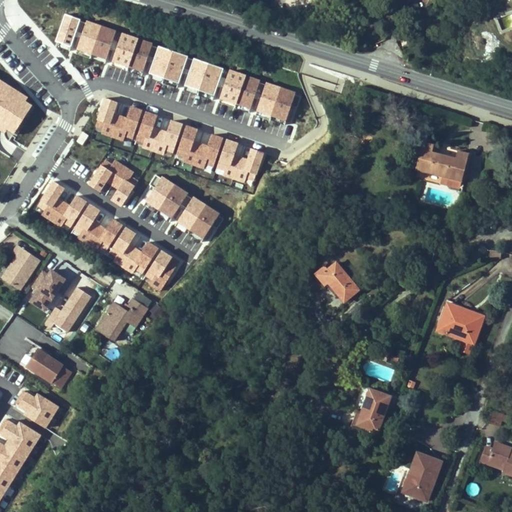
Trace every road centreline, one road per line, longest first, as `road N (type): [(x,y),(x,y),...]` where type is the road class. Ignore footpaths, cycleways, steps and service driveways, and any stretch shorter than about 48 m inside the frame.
road 1 (secondary): [(511,106),(163,0)]
road 2 (residential): [(511,313),(442,511)]
road 3 (residential): [(90,78),(283,144)]
road 4 (residential): [(39,157),(190,254)]
road 5 (residential): [(110,281),(3,211)]
